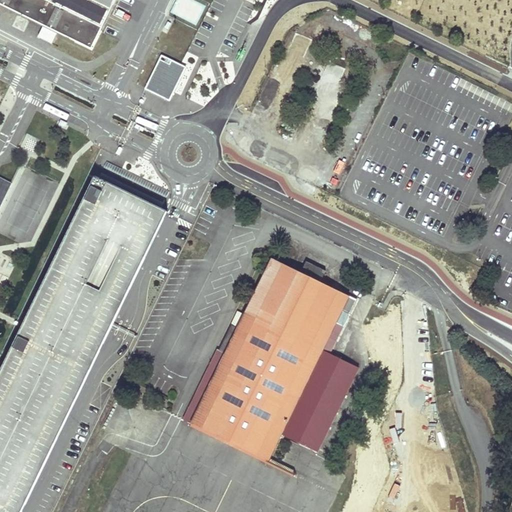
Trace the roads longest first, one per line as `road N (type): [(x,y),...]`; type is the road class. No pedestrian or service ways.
road 1 (unknown): [(279,179),(355,39),(385,55),(386,66),(327,180),(314,186)]
road 2 (unknown): [(253,166),(318,29),(355,39)]
